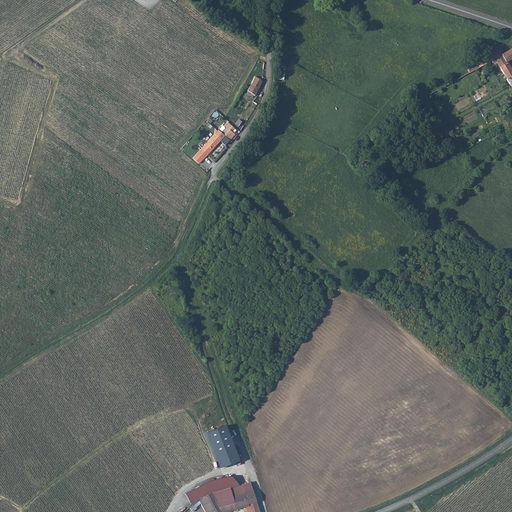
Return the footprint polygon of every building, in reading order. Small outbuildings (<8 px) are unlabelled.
[(500,50),(498,51),(506,64),(511,61),(506,53),(505,54),(500,50)] [(495,60),(505,77),(511,73),(506,64),(498,51),(494,53),(494,55),(488,58),(490,62),(491,62),(495,60)] [(468,73),(490,62),(488,58),(478,64),(476,66),(468,71),(468,73)] [(256,92),(258,93),(264,79),(254,75),(246,91),(254,95),(256,92)] [(201,142),(212,151),(220,141),(213,135),(206,142),(203,139),(201,142)] [(194,157),(202,163),(212,151),(201,142),(199,144),(202,147),(194,157)] [(209,156),(204,161),(209,166),(214,162),(209,156)] [(207,434),(221,467),(240,460),(227,426),(207,434)] [(250,482),(210,493),(220,511),(227,511),(245,506),(256,503),(250,482)] [(220,511),(210,493),(198,501),(205,511),(220,511)] [(259,511),(257,502),(256,503),(245,506),(246,511),(259,511)]
